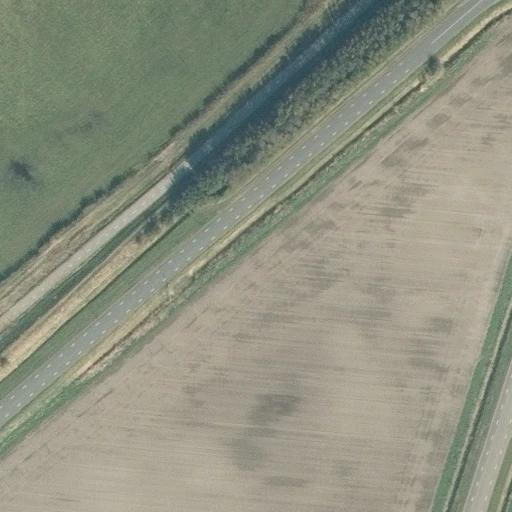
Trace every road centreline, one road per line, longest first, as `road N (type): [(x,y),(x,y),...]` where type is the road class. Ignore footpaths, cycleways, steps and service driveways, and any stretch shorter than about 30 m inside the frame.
road 1 (tertiary): [(0,414),(479,0)]
road 2 (tertiary): [(473,511),(511,393)]
